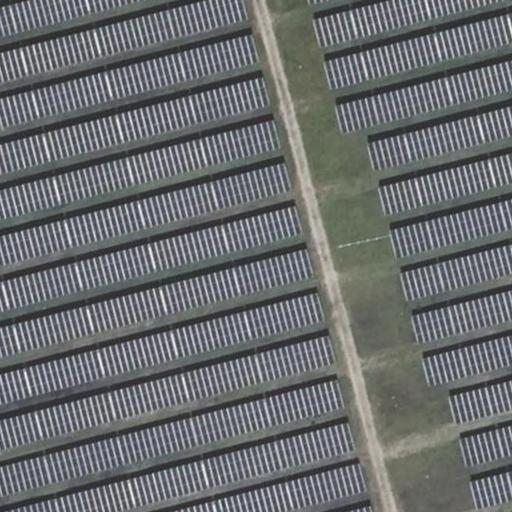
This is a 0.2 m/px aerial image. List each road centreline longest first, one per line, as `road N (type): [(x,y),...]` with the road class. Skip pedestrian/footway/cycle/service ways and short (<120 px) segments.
road 1 (track): [(0,459),(511,327)]
road 2 (track): [(0,182),(511,50)]
road 3 (track): [(0,364),(511,233)]
road 4 (track): [(0,274),(511,143)]
road 5 (track): [(390,511),(260,0)]
road 6 (track): [(149,511),(511,419)]
road 7 (track): [(0,91),(358,0)]
